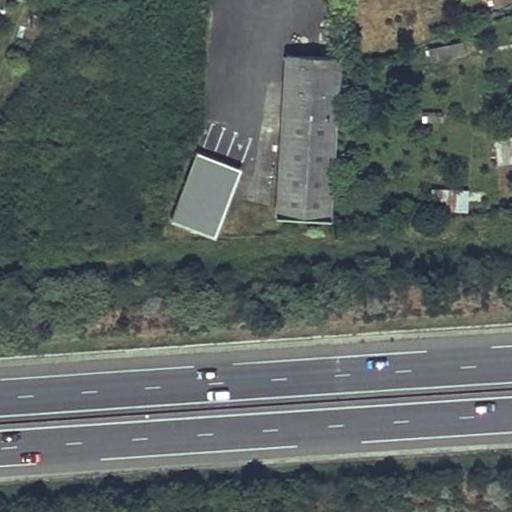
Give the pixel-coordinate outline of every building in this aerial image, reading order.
[(464,43),(432,49),(434,59),(467,52),(464,43)] [(339,55),(285,52),(277,214),(331,217),(339,55)] [(511,135),(494,138),(497,163),(511,160),(511,135)] [(171,220),(193,229),(215,238),(242,167),(198,149),(171,220)] [(444,209),(467,210),(468,191),(445,190),(444,209)] [(466,238),(467,210),(444,209),(444,224),(452,224),(452,237),(466,238)]
